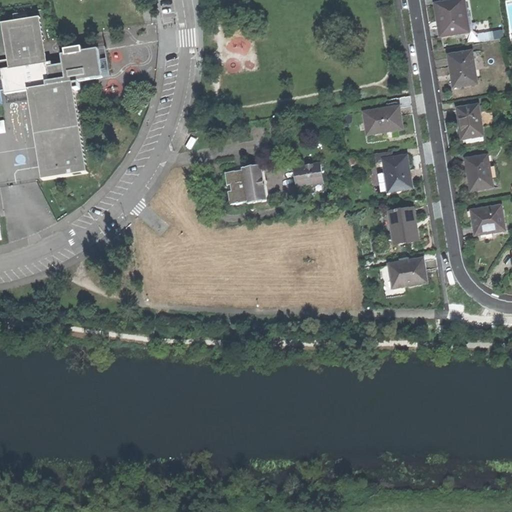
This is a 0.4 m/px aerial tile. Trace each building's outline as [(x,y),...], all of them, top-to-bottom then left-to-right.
[(469,31),(463,0),(455,0),(435,3),(438,21),(440,21),(440,25),(442,36),(469,31)] [(3,22),(9,58),(10,68),(1,69),(5,93),(28,89),(40,162),(41,167),(43,179),(89,172),(82,129),(75,82),(105,78),(101,50),(85,53),(84,48),(66,51),(67,56),(64,56),(65,61),(48,63),(47,57),(41,17),(3,22)] [(109,49),(101,50),(105,78),(113,77),(111,65),(109,49)] [(115,79),(122,78),(119,50),(111,51),(115,79)] [(477,83),(472,51),(448,54),(451,72),(453,87),(477,83)] [(0,99),(2,99),(2,94),(0,82),(0,69),(1,69),(10,68),(9,58),(0,60),(0,99)] [(386,131),(392,130),(402,128),(399,116),(397,101),(385,103),(386,105),(373,108),(373,110),(364,112),(368,135),(386,131)] [(483,135),(478,105),(457,108),(460,125),(463,124),(463,130),(465,138),(483,135)] [(0,121),(0,133),(8,133),(7,121),(0,121)] [(376,162),(385,161),(384,159),(393,157),(392,150),(374,153),(376,162)] [(493,187),(487,154),(465,158),(469,176),(471,190),(493,187)] [(385,161),(385,164),(390,191),(412,187),(409,172),(406,155),(393,157),(384,159),(385,161)] [(297,187),(325,183),(322,163),(294,167),(297,187)] [(383,192),(390,191),(385,164),(383,165),(385,172),(381,184),(383,192)] [(249,204),(267,201),(261,165),(246,168),(236,169),(236,171),(226,173),(232,205),(249,202),(249,204)] [(501,206),(471,210),(473,223),(475,235),(505,231),(501,206)] [(394,243),(418,239),(415,223),(413,208),(389,212),(394,243)] [(392,287),(427,282),(425,270),(423,259),(389,264),(392,287)]
